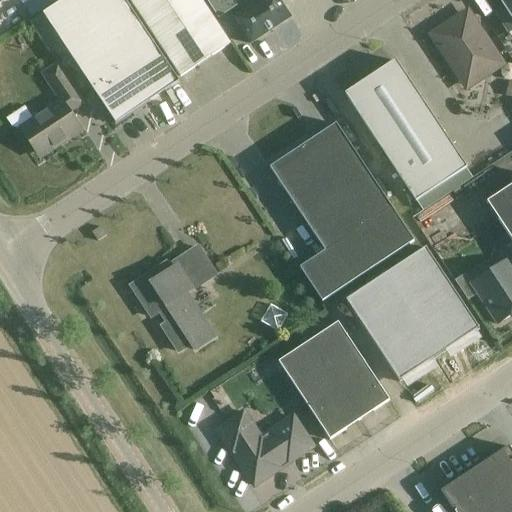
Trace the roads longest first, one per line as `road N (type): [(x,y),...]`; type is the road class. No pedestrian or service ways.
road 1 (unclassified): [(0,260),(394,0)]
road 2 (unclassified): [(165,511),(0,260)]
road 3 (unclassified): [(314,511),(511,382)]
